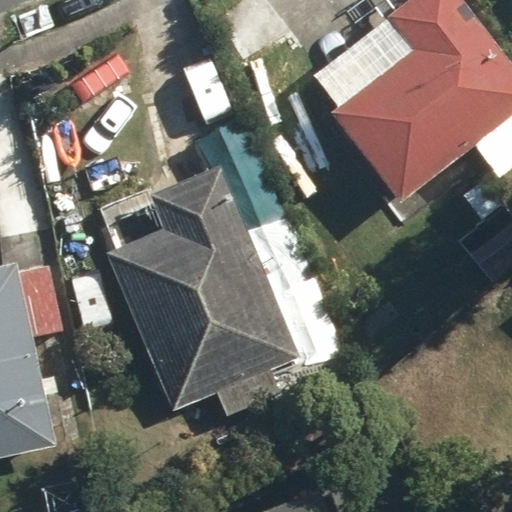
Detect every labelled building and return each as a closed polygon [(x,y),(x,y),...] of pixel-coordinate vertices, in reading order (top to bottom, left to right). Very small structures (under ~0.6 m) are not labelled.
[(511,167),(511,69),(456,0),(402,0),(344,47),(330,30),(312,44),(329,65),(297,92),(392,211),(468,149),(494,182),(511,167)] [(178,87),(125,102),(144,170),(197,155),(178,87)] [(224,171),(153,199),(166,233),(111,254),(173,408),(211,393),(223,422),(272,402),(260,372),(298,356),(224,171)] [(138,187),(94,206),(111,246),(155,227),(138,187)] [(50,265),(14,274),(30,343),(66,335),(50,265)] [(0,460),(50,450),(9,267),(0,268),(0,460)] [(326,511),(316,488),(258,511),(326,511)]
